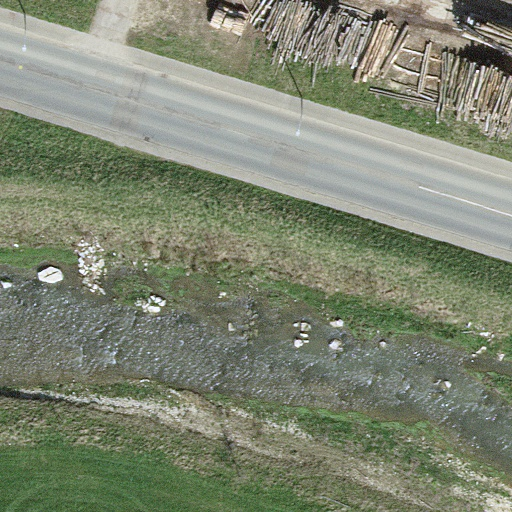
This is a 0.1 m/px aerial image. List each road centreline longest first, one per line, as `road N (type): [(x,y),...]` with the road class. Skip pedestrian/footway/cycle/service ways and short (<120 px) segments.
road 1 (secondary): [(511,212),(0,59)]
road 2 (residential): [(278,511),(0,445)]
